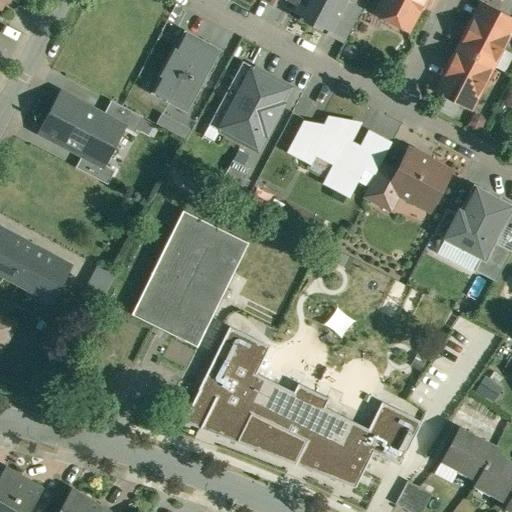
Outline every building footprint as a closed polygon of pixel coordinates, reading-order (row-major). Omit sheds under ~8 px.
[(289,0),(297,4),(294,10),(308,17),(311,16),(311,15),(317,18),(314,24),(320,27),(322,24),(329,28),(328,32),(345,41),(362,10),(352,4),(354,0),(289,0)] [(387,0),(388,1),(381,15),(409,30),(425,0),(387,0)] [(511,26),(511,20),(483,5),(460,48),(492,64),(511,26)] [(151,96),(189,115),(222,50),(185,32),(178,45),(175,43),(159,75),(161,76),(151,96)] [(492,64),(460,48),(438,90),(470,107),(492,64)] [(262,152),(296,87),(251,64),(218,129),(262,152)] [(61,93),(40,133),(82,155),(103,166),(124,126),(103,116),(61,93)] [(111,101),(103,116),(124,126),(135,132),(143,117),(111,101)] [(181,133),(184,127),(155,115),(153,122),(181,133)] [(361,124),(328,118),(324,126),(304,123),(290,149),(312,161),(317,152),(336,161),(326,180),(351,193),(366,165),(377,171),(382,163),(391,144),(369,132),(359,150),(349,145),(361,124)] [(427,160),(418,155),(416,151),(415,150),(413,151),(410,150),(399,172),(390,188),(430,209),(433,203),(437,202),(440,196),(438,193),(450,171),(429,160),(427,160)] [(103,166),(82,155),(75,168),(107,184),(114,171),(103,166)] [(213,189),(233,197),(245,168),(225,160),(213,189)] [(399,172),(382,163),(377,171),(365,195),(382,204),(390,188),(399,172)] [(487,257),(511,205),(477,189),(467,210),(460,207),(446,237),(487,257)] [(248,242),(184,211),(133,314),(197,345),(221,296),(247,244),(248,242)] [(0,271),(52,300),(72,262),(1,223),(0,225),(0,271)] [(76,298),(96,306),(108,274),(88,266),(76,298)] [(0,316),(0,352),(3,347),(0,344),(0,335),(8,321),(0,316)] [(269,346),(229,326),(187,411),(183,422),(200,428),(354,489),(372,452),(400,465),(421,422),(381,402),(368,429),(324,407),(328,398),(298,383),(293,392),(256,373),(269,346)] [(478,376),(472,393),(490,400),(496,383),(478,376)] [(495,447),(459,429),(443,459),(478,477),(478,478),(492,452),(492,453),(495,447)] [(511,462),(492,453),(492,452),(478,478),(478,477),(475,483),(509,501),(510,501),(511,497),(511,462)] [(21,477),(6,468),(0,478),(0,511),(29,511),(42,490),(41,489),(40,490),(20,479),(21,477)] [(422,511),(433,493),(408,480),(396,503),(413,511),(422,511)] [(108,511),(71,490),(58,511),(108,511)]
